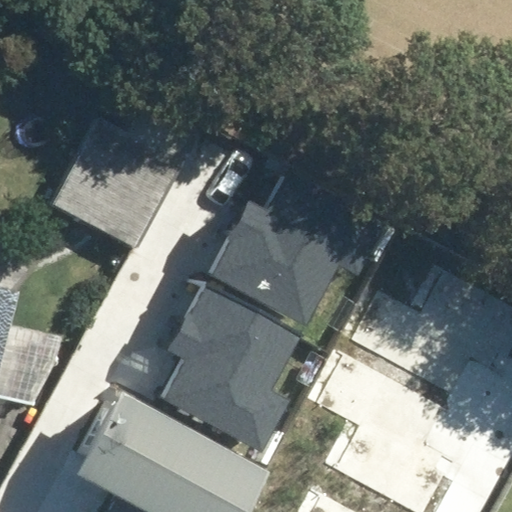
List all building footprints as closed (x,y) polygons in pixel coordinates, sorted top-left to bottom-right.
[(127,381),(239,439),(356,214),(244,156),(127,381)] [(57,341),(0,327),(0,308),(3,294),(0,292),(0,403),(40,413),(57,341)] [(511,324),(506,322),(466,407),(511,427),(511,324)] [(223,511),(246,471),(104,393),(56,479),(99,503),(93,511),(223,511)] [(336,449),(293,427),(249,511),(404,511),(379,499),(408,442),(354,414),(336,449)]
